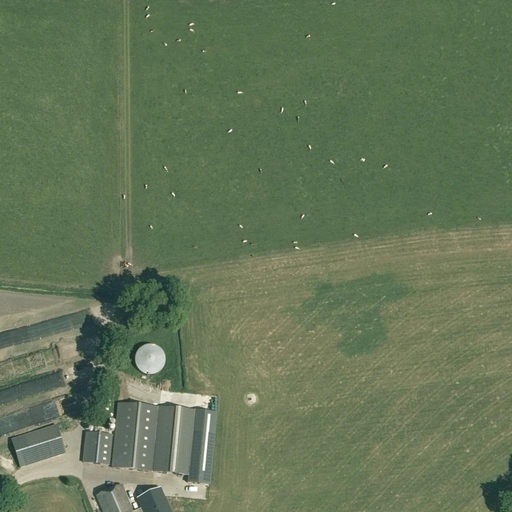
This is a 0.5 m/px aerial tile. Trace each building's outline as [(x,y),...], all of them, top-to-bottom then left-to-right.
[(93,315),(27,330),(30,343),(87,330),(88,334),(97,332),(93,315)] [(154,376),(155,375),(157,375),(158,374),(159,373),(160,372),(161,371),(163,370),(163,368),(164,366),(165,365),(165,363),(165,361),(165,360),(165,359),(165,357),(164,356),(164,355),(163,354),(163,353),(162,352),(161,350),(159,349),(158,348),(156,347),(154,347),(153,346),(151,346),(149,346),(147,346),(146,347),(144,347),(142,348),(140,350),(139,351),(138,352),(137,354),(136,355),(136,357),(136,358),(135,358),(135,359),(135,361),(135,362),(135,363),(136,364),(136,365),(136,366),(136,367),(137,368),(138,369),(138,370),(139,372),(141,373),(142,374),(144,375),(146,375),(148,376),(150,376),(151,376),(153,376),(154,376)] [(44,357),(29,363),(32,371),(47,366),(44,357)] [(156,400),(165,399),(164,385),(155,386),(156,400)] [(113,469),(153,473),(160,409),(119,404),(113,469)] [(160,409),(153,473),(192,477),(198,413),(160,409)] [(66,455),(57,426),(12,440),(21,469),(66,455)] [(113,436),(86,433),(83,464),(110,467),(113,436)] [(132,511),(121,488),(97,498),(103,511),(168,511),(159,489),(137,498),(142,509),(134,511),(132,511)]
